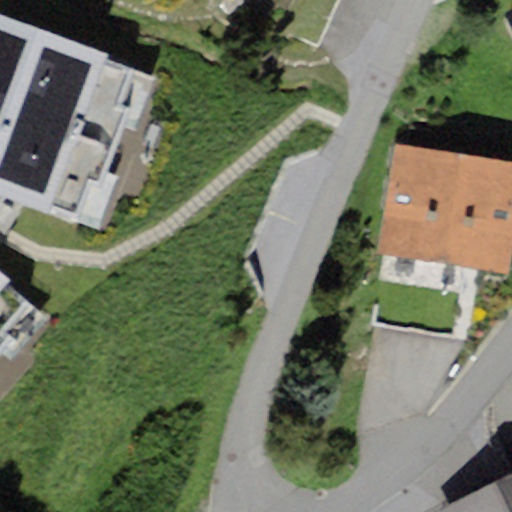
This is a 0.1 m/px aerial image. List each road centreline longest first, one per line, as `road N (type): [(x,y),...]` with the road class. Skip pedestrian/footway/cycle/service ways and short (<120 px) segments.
road 1 (residential): [(252,511),(252,396),(410,0)]
road 2 (residential): [(325,511),(511,338)]
